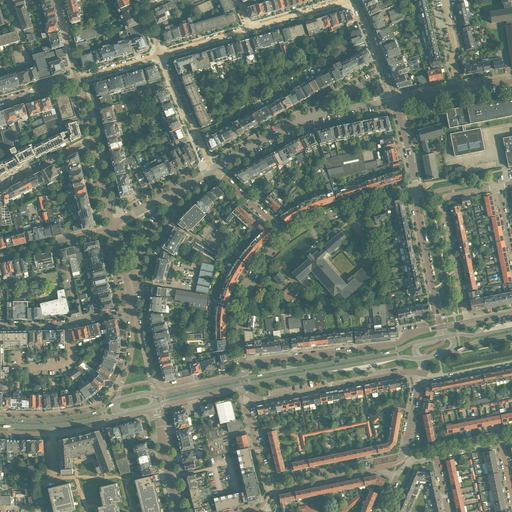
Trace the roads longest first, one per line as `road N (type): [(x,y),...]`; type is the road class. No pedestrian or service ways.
road 1 (residential): [(246,392),(272,492),(377,468),(396,477)]
road 2 (residential): [(484,319),(466,322),(442,201),(498,185)]
road 3 (residential): [(441,326),(386,346),(246,365)]
road 4 (residential): [(212,167),(292,123),(394,98)]
road 5 (secondary): [(420,342),(240,378)]
road 6 (secondary): [(244,384),(421,357)]
road 7 (residential): [(246,392),(267,398),(420,373)]
road 8 (residential): [(246,365),(235,326),(240,300),(258,265),(286,237)]
road 9 (residential): [(286,237),(414,187)]
road 10 (residential): [(441,326),(414,195)]
road 11 (residential): [(0,325),(76,322),(131,308)]
road 12 (residential): [(159,54),(212,167)]
road 13 (secondary): [(118,399),(80,416),(0,418)]
road 14 (secondary): [(0,426),(119,415)]
